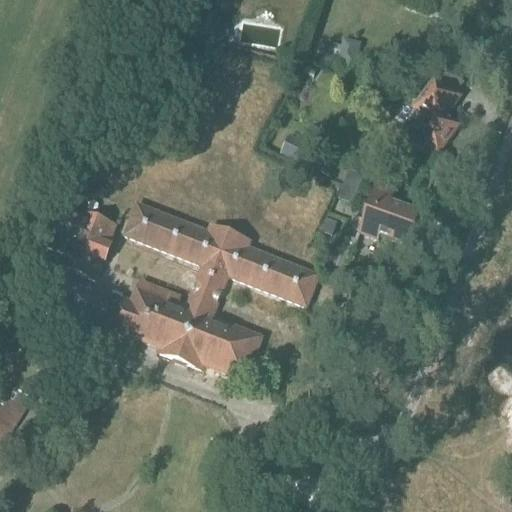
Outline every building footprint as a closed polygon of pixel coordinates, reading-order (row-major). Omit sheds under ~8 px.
[(327,46),(323,61),(355,69),(359,54),(361,48),(344,43),(342,50),(327,46)] [(414,114),(419,117),(401,141),(425,158),(430,150),(439,156),(459,129),(446,120),(461,98),(455,94),(438,81),(429,93),(414,114)] [(291,140),(282,158),(307,170),(316,152),(291,140)] [(362,237),(380,243),(381,239),(410,250),(422,219),(407,213),(407,215),(391,209),(396,196),(379,189),(366,224),(354,219),(346,243),(358,247),(362,237)] [(157,358),(204,376),(206,371),(246,385),(262,342),(215,323),(221,308),(219,307),(223,296),(225,297),(231,282),(308,311),(321,280),(250,251),(252,247),(210,230),(208,234),(137,207),(123,241),(201,271),(196,286),(198,286),(193,297),(192,297),(187,310),(137,290),(131,304),(115,298),(103,332),(159,353),(157,358)] [(50,257),(65,263),(62,272),(98,286),(119,230),(101,222),(97,231),(65,218),(50,257)] [(0,471),(5,465),(0,461),(0,455),(53,375),(14,349),(0,370),(0,471)]
